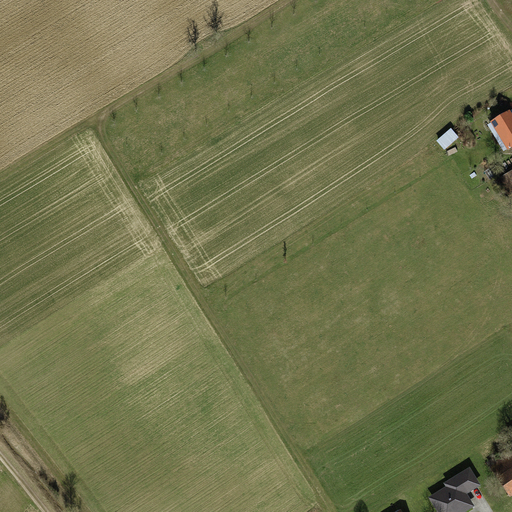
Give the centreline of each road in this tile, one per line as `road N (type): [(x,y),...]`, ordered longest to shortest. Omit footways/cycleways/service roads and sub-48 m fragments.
road 1 (track): [(292,0),(0,178)]
road 2 (track): [(0,403),(80,511)]
